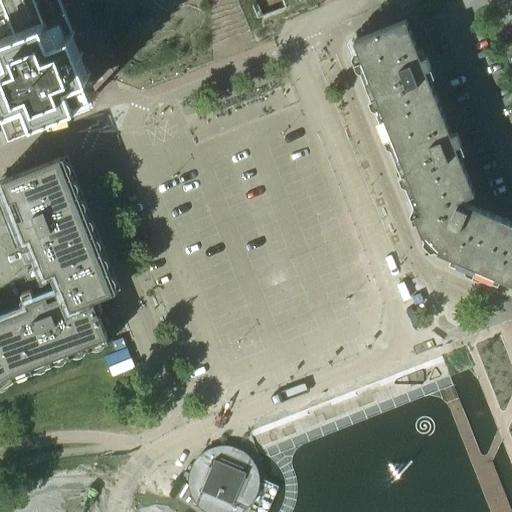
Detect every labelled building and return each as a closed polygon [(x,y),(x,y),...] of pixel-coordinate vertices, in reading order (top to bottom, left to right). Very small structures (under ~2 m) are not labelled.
[(0,0),(0,90),(15,127),(98,94),(64,9),(60,0),(0,0)] [(384,118),(436,98),(425,70),(431,68),(426,56),(420,58),(405,20),(353,41),(384,118)] [(384,118),(414,196),(467,175),(455,146),(461,144),(456,132),(451,134),(436,98),(384,118)] [(56,271),(98,254),(60,158),(2,180),(25,239),(31,237),(46,275),(56,271)] [(475,268),(498,216),(468,204),(466,209),(460,206),(457,200),(474,193),(467,175),(414,196),(421,212),(414,215),(421,235),(426,247),(475,268)] [(511,222),(498,216),(475,268),(511,284),(511,222)] [(0,355),(11,376),(107,338),(92,301),(114,292),(98,254),(56,271),(63,289),(0,313),(0,355)] [(0,383),(11,376),(0,355),(0,383)] [(251,478),(250,474),(246,473),(250,463),(247,461),(244,459),(241,457),(238,455),(234,454),(230,454),(227,453),(223,453),(219,454),(216,455),(214,459),(205,455),(202,457),(200,460),(198,464),(197,467),(196,471),(195,474),(195,478),(195,482),(195,485),(196,489),(200,491),(196,500),(199,503),(203,505),(206,507),(209,508),(211,509),(213,509),(217,510),(221,510),(224,510),(229,509),(230,508),(232,504),(241,508),(244,506),(246,503),(248,499),(249,496),(250,493),(251,489),(251,485),(251,482),(251,478)]
